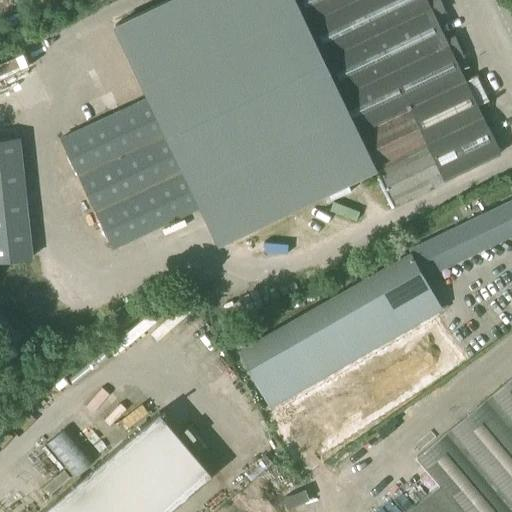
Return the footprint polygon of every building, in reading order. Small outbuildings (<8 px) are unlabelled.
[(138,102),(61,138),(113,248),(190,211),(216,266),(385,185),(393,204),(499,154),(455,61),(464,56),(455,38),(457,37),(439,0),(165,0),(103,29),(138,102)] [(48,78),(0,100),(0,121),(56,96),(48,78)] [(0,261),(33,258),(20,137),(0,139),(0,261)] [(424,276),(511,234),(511,200),(493,209),(466,222),(411,248),(424,276)] [(277,429),(309,412),(297,392),(442,309),(410,254),(237,350),(269,407),(265,409),(277,429)] [(175,332),(184,343),(208,323),(198,312),(175,332)] [(73,369),(56,383),(62,391),(80,377),(73,369)] [(253,421),(263,416),(240,373),(217,385),(224,398),(232,394),(236,402),(241,399),(253,421)] [(511,511),(511,376),(415,458),(438,486),(407,511),(511,511)] [(168,511),(212,475),(158,412),(40,511),(168,511)] [(294,424),(300,434),(321,422),(315,412),(294,424)] [(75,480),(96,462),(65,426),(44,444),(75,480)]
